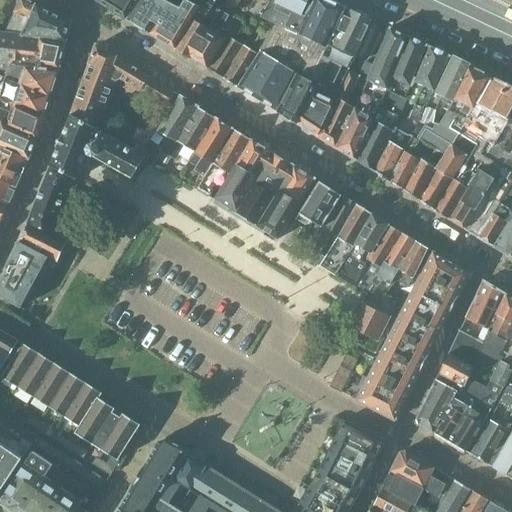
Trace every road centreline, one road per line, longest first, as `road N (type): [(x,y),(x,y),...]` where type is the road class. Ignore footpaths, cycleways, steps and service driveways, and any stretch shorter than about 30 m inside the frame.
road 1 (residential): [(485,267),(43,0)]
road 2 (residential): [(398,435),(485,267)]
road 3 (unclassified): [(398,435),(262,360)]
road 4 (residential): [(511,502),(398,435)]
